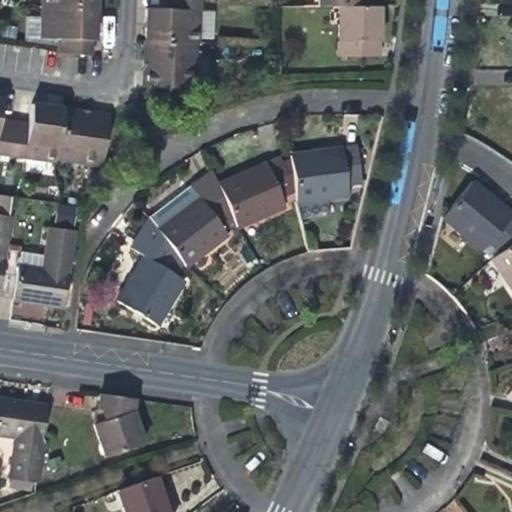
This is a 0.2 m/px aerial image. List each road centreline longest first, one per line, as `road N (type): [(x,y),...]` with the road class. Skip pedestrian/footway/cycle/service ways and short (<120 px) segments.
road 1 (residential): [(333,395),(378,263),(429,0)]
road 2 (residential): [(333,395),(0,345)]
road 3 (residential): [(0,88),(115,105),(119,0)]
road 4 (residential): [(273,511),(333,395)]
